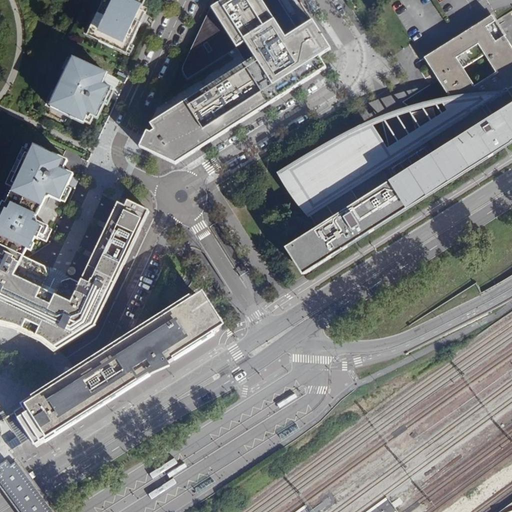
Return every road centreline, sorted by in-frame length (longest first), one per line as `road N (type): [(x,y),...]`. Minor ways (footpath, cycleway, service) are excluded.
road 1 (primary): [(15,511),(300,332)]
road 2 (primary): [(269,330),(0,501)]
road 3 (residential): [(322,0),(350,42),(352,64),(342,82),(198,175),(181,197)]
road 4 (primary): [(511,177),(269,330)]
road 5 (primary): [(300,332),(511,195)]
road 6 (residential): [(181,197),(124,168),(118,155),(186,0)]
road 7 (primary): [(300,332),(343,347),(386,343),(511,283)]
road 8 (residential): [(181,197),(158,224),(105,337),(65,365)]
road 9 (residential): [(181,197),(247,302)]
